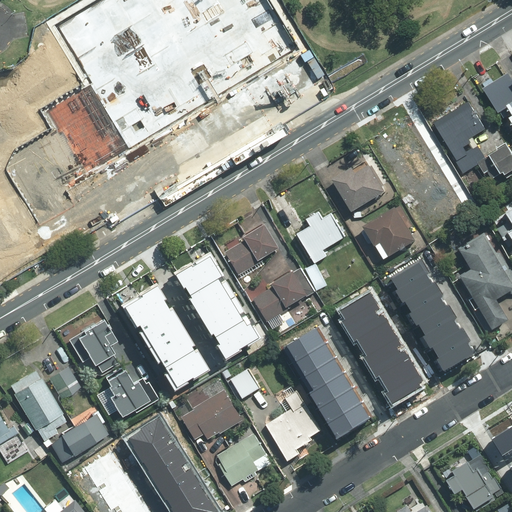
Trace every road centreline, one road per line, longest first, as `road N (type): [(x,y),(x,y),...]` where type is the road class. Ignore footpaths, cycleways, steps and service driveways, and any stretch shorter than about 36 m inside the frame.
road 1 (secondary): [(511,6),(0,318)]
road 2 (residential): [(511,366),(282,511)]
